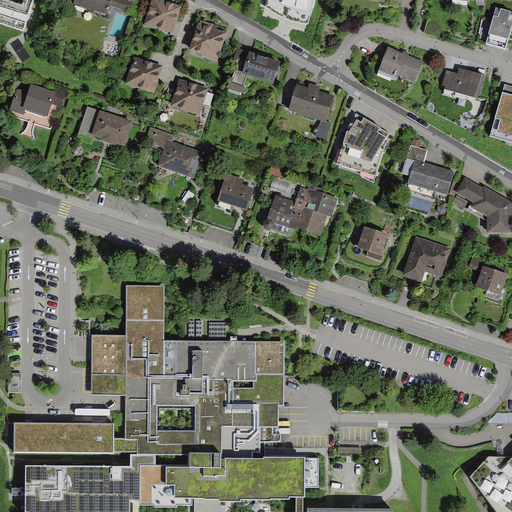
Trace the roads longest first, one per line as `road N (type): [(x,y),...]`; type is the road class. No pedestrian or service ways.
road 1 (tertiary): [(511,358),(0,187)]
road 2 (residential): [(511,181),(330,74)]
road 3 (residential): [(330,74),(349,42),(372,29),(511,66)]
road 4 (residential): [(330,74),(200,0)]
